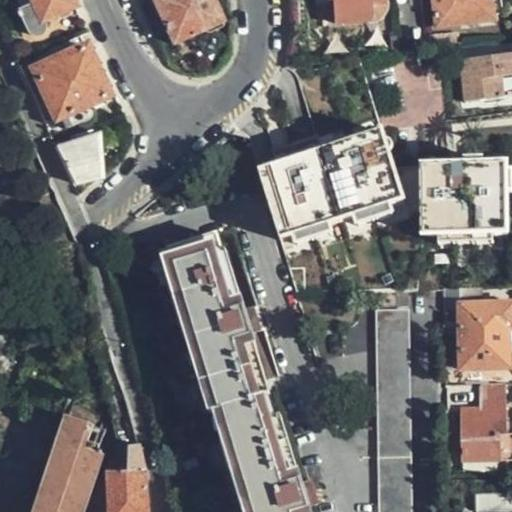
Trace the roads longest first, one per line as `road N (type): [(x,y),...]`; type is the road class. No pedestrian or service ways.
road 1 (residential): [(162,511),(142,412),(78,225)]
road 2 (residential): [(78,225),(0,59)]
road 3 (residential): [(78,225),(165,145),(183,105)]
road 4 (residential): [(183,105),(206,105),(242,80),(256,43),(254,0)]
road 5 (residential): [(102,0),(140,79),(183,105)]
